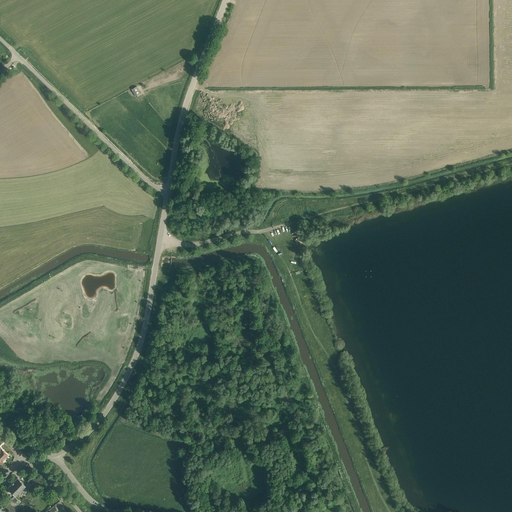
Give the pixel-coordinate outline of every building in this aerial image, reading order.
[(140,94),(137,86),(132,89),(135,96),(140,94)] [(32,478),(34,477),(31,474),(25,479),(28,482),(32,478)] [(34,477),(32,478),(42,487),(45,484),(35,475),(34,477)] [(26,491),(23,488),(25,485),(17,477),(7,487),(11,491),(15,495),(18,492),(21,495),(26,491)] [(17,511),(9,502),(8,503),(4,506),(9,511),(17,511)]
